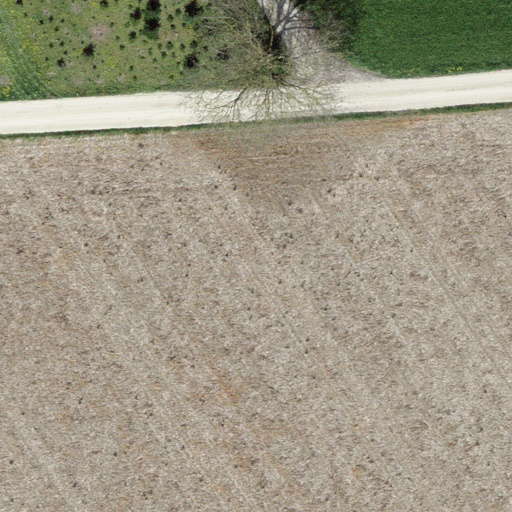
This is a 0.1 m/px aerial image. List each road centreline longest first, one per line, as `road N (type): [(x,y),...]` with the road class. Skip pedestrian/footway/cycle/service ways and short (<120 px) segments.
road 1 (track): [(0,119),(336,95)]
road 2 (track): [(511,88),(336,95)]
